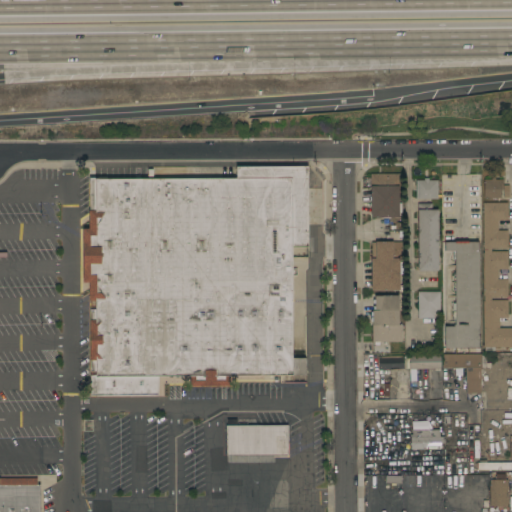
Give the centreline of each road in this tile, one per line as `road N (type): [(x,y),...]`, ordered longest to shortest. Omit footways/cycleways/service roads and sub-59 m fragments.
road 1 (residential): [(0,158),(511,150)]
road 2 (motorway): [(0,45),(511,43)]
road 3 (motorway): [(0,119),(372,95)]
road 4 (residential): [(344,151),(343,511)]
road 5 (motorway): [(0,76),(143,68),(279,44)]
road 6 (motorway): [(141,0),(0,1)]
road 7 (motorway): [(372,95),(511,76)]
